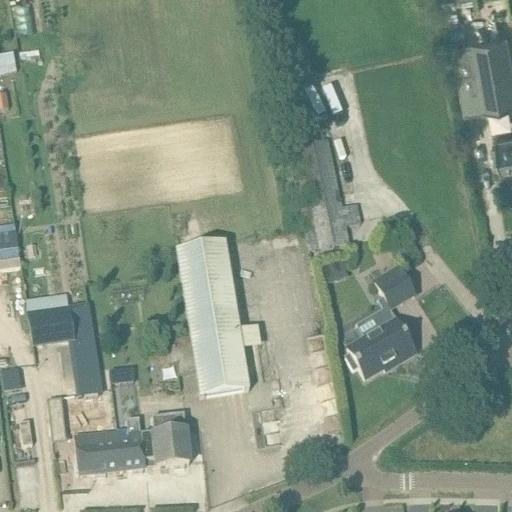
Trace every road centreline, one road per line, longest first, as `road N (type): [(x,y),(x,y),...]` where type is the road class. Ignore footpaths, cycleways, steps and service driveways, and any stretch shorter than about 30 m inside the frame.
road 1 (residential): [(511,484),(375,478),(356,459)]
road 2 (residential): [(356,459),(489,366)]
